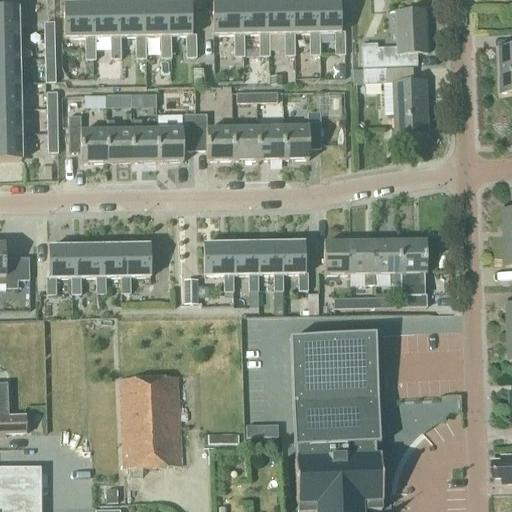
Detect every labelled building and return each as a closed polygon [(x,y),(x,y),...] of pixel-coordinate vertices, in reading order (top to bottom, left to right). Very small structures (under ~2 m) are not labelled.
[(315,37),(320,36),(335,36),(335,58),(345,58),(345,35),(340,35),(340,2),(314,3),(315,37)] [(265,38),(269,38),(285,37),(285,59),(295,59),(295,37),(290,37),(289,3),(264,4),(265,38)] [(315,37),(314,3),(289,3),(290,37),(295,37),(310,37),(310,59),(320,58),(320,36),(315,37)] [(240,38),(239,4),(214,5),(214,39),(234,38),(235,60),(245,60),(244,38),(240,38)] [(240,38),(244,38),(260,38),(260,60),(270,60),(269,38),(265,38),(264,4),(239,4),(240,38)] [(167,40),(171,40),(187,39),(187,61),(197,61),(196,38),(192,38),(191,5),(166,6),(167,40)] [(116,41),(121,41),(136,40),(136,62),(146,62),(146,40),(141,40),(141,6),(115,7),(116,41)] [(141,40),(146,40),(161,40),(162,62),(172,62),(171,40),(167,40),(166,6),(141,6),(141,40)] [(91,41),(90,7),(64,8),(65,42),(85,41),(86,63),(96,63),(95,41),(91,41)] [(91,41),(95,41),(111,41),(111,63),(121,63),(121,41),(116,41),(115,7),(90,7),(91,41)] [(0,11),(0,36),(19,36),(19,11),(0,11)] [(397,49),(378,50),(377,46),(362,47),(363,70),(378,70),(418,68),(417,56),(428,55),(426,13),(396,14),(397,49)] [(43,26),(44,46),(54,45),(53,25),(43,26)] [(0,36),(0,62),(20,62),(19,36),(0,36)] [(54,65),(54,45),(44,46),(44,65),(54,65)] [(511,94),(511,49),(503,49),(504,79),(502,79),(502,94),(511,94)] [(0,62),(0,87),(20,87),(20,62),(0,62)] [(55,85),(54,65),(44,65),(45,85),(55,85)] [(346,70),(336,70),(336,82),(346,81),(346,70)] [(413,70),(384,72),(363,73),(364,88),(385,87),(394,87),(396,137),(428,136),(426,84),(414,84),(413,70)] [(202,71),(193,72),(193,87),(203,86),(202,71)] [(363,73),(353,73),(353,88),(364,88),(363,73)] [(253,75),(253,89),(269,89),(269,75),(253,75)] [(282,78),(271,79),(271,88),(282,88),(282,78)] [(0,87),(0,113),(21,113),(20,87),(0,87)] [(46,96),(46,116),(56,116),(55,96),(46,96)] [(277,106),(276,96),(257,97),(257,107),(277,106)] [(236,107),(257,107),(257,97),(236,97),(236,107)] [(141,98),(132,99),(132,109),(132,111),(141,111),(141,98)] [(106,99),(107,112),(117,112),(117,99),(106,99)] [(21,113),(0,113),(0,138),(21,138),(21,113)] [(56,136),(56,116),(46,116),(47,136),(56,136)] [(308,131),(282,132),(283,164),(308,163),(308,153),(321,153),(320,126),(320,116),(308,116),(308,131)] [(183,155),(195,155),(194,118),(182,118),(182,133),(157,133),(157,166),(183,166),(183,155)] [(207,165),(233,164),(232,132),(207,133),(206,118),(194,118),(195,155),(206,155),(207,165)] [(81,134),(81,130),(81,119),(68,119),(68,130),(69,157),(81,157),(81,167),(107,167),(107,125),(106,125),(106,134),(81,134)] [(132,134),(131,134),(114,134),(114,124),(107,125),(107,167),(132,167),(132,134)] [(131,124),(131,134),(132,134),(132,167),(157,166),(157,133),(141,134),(141,124),(131,124)] [(233,164),(258,164),(257,132),(232,132),(233,164)] [(258,164),(283,164),(282,132),(257,132),(258,164)] [(57,156),(56,136),(47,136),(48,156),(57,156)] [(21,138),(0,138),(0,163),(22,163),(21,138)] [(375,246),(376,277),(401,276),(400,245),(375,246)] [(400,245),(401,276),(427,276),(426,245),(400,245)] [(280,277),(283,277),(298,277),(298,294),(307,294),(307,276),(305,276),(304,246),(279,247),(280,277)] [(351,277),(350,246),(324,247),(325,278),(351,277)] [(376,277),(375,246),(350,246),(351,277),(364,277),(365,288),(375,288),(375,277),(376,277)] [(0,287),(5,287),(5,292),(18,292),(17,284),(29,284),(29,261),(6,262),(6,247),(0,247),(0,287)] [(230,278),(229,247),(204,248),(205,278),(224,278),(224,295),(233,295),(233,278),(230,278)] [(230,278),(233,278),(248,278),(249,295),(258,295),(258,278),(255,278),(254,247),(229,247),(230,278)] [(255,278),(258,278),(273,277),(274,294),(283,294),(283,277),(280,277),(279,247),(254,247),(255,278)] [(125,280),(125,249),(100,250),(100,281),(96,281),(96,298),(106,298),(105,280),(121,280),(125,280)] [(125,280),(121,280),(121,297),(131,297),(130,280),(151,280),(150,249),(125,249),(125,280)] [(75,281),(75,250),(50,251),(50,282),(46,282),(47,299),(56,299),(56,281),(71,281),(75,281)] [(100,281),(100,250),(75,250),(75,281),(71,281),(72,298),(81,298),(81,281),(96,281),(100,281)] [(197,282),(183,283),(184,308),(197,308),(197,282)] [(308,314),(299,314),(299,319),(318,319),(318,297),(308,297),(308,314)] [(426,298),(400,299),(401,313),(427,312),(426,298)] [(375,301),(355,302),(355,313),(376,312),(375,301)] [(395,301),(375,301),(376,312),(395,312),(395,301)] [(334,313),(355,313),(355,302),(334,302),(334,313)] [(376,340),(292,343),(296,462),(295,462),(297,507),(298,507),(298,511),(381,511),(381,504),(383,504),(381,459),(380,459),(376,340)] [(181,470),(178,379),(119,381),(121,472),(181,470)] [(0,441),(5,442),(5,439),(26,438),(26,420),(9,421),(8,386),(0,386),(0,441)] [(262,429),(246,429),(247,441),(262,441),(262,429)] [(207,437),(207,448),(238,447),(238,437),(207,437)] [(503,462),(496,462),(497,480),(504,480),(505,485),(511,484),(511,456),(503,457),(503,462)] [(0,511),(36,511),(36,471),(0,471),(0,511)] [(105,507),(117,507),(117,492),(105,492),(105,507)]
